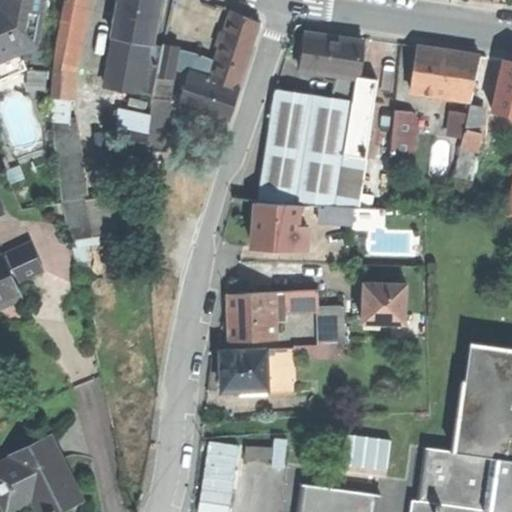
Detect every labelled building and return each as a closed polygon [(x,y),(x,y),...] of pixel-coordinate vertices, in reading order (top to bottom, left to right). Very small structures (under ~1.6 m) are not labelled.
[(1,0),(0,6),(0,5),(0,59),(20,50),(38,43),(45,0),(1,0)] [(84,0),(65,0),(56,47),(55,65),(58,65),(71,66),(84,0)] [(120,0),(114,37),(154,43),(162,0),(120,0)] [(222,44),(217,59),(246,69),(263,19),(248,14),(234,9),(226,34),(222,44)] [(217,43),(222,44),(226,34),(221,32),(217,43)] [(302,68),(327,72),(362,77),(367,41),(338,37),(307,32),(302,68)] [(164,46),(154,43),(114,37),(108,84),(155,94),(159,73),(161,62),(164,46)] [(452,50),(421,44),(413,89),(472,99),(473,92),(481,55),(452,50)] [(217,60),(164,46),(161,62),(177,67),(191,72),(211,78),(217,60)] [(0,79),(28,67),(20,50),(0,59),(0,79)] [(491,57),(481,55),(473,92),(485,94),(491,57)] [(511,112),(511,59),(507,58),(496,109),(511,112)] [(217,59),(217,60),(211,78),(240,88),(246,69),(217,59)] [(176,77),(177,67),(161,62),(159,73),(176,77)] [(75,66),(71,66),(58,65),(55,97),(73,98),(75,66)] [(191,72),(181,100),(230,117),(235,103),(240,88),(211,78),(191,72)] [(338,81),(335,98),(355,101),(358,80),(361,81),(362,77),(327,72),(326,79),(338,81)] [(172,97),(176,77),(159,73),(155,94),(172,97)] [(358,80),(355,101),(346,170),(366,173),(380,79),(362,77),(361,81),(358,80)] [(296,202),(315,205),(351,206),(362,207),(366,173),(346,170),(355,101),(335,98),(275,89),(258,147),(236,199),(255,201),(296,202)] [(485,108),(485,94),(473,92),(472,99),(471,105),(485,108)] [(167,130),(172,97),(155,94),(150,129),(167,130)] [(72,115),(73,98),(55,97),(55,126),(72,127),(72,115)] [(485,108),(471,105),(466,128),(484,132),(485,108)] [(413,111),(396,110),(393,155),(414,157),(418,116),(413,111)] [(451,133),(464,134),(466,113),(453,111),(451,133)] [(80,116),(72,115),(72,127),(55,126),(56,147),(64,201),(87,196),(80,116)] [(481,149),(484,132),(466,128),(462,145),(473,147),(481,149)] [(468,175),(473,147),(462,145),(457,173),(468,175)] [(113,190),(87,196),(96,235),(122,229),(113,190)] [(0,215),(8,212),(0,193),(0,215)] [(96,235),(87,196),(64,201),(73,240),(96,235)] [(296,202),(255,201),(254,224),(253,244),(305,246),(306,225),(295,225),(296,202)] [(315,205),(315,219),(351,221),(351,206),(315,205)] [(33,242),(4,255),(13,274),(17,272),(21,281),(46,269),(33,242)] [(0,256),(0,300),(21,291),(13,274),(4,255),(0,256)] [(408,283),(366,281),(366,294),(365,314),(382,314),(382,322),(383,322),(407,323),(408,283)] [(320,290),(286,291),(287,310),(320,309),(320,290)] [(286,291),(275,292),(276,311),(287,310),(286,291)] [(275,292),(231,294),(232,317),(233,338),(277,336),(276,311),(275,292)] [(346,308),(320,309),(322,343),(348,342),(346,308)] [(365,322),(382,322),(382,314),(365,314),(365,322)] [(412,511),(511,511),(511,332),(475,328),(469,379),(463,378),(453,450),(428,447),(421,500),(415,499),(412,511)] [(323,375),(322,343),(321,343),(315,344),(307,344),(309,376),(323,375)] [(296,347),(269,348),(270,387),(245,388),(245,395),(297,393),(296,347)] [(269,348),(223,349),(224,369),(225,388),(245,388),(270,387),(269,348)] [(0,466),(0,491),(9,510),(33,498),(40,511),(58,511),(66,507),(83,499),(52,437),(13,456),(15,459),(0,466)] [(248,446),(246,457),(270,462),(273,452),(248,446)] [(300,482),(295,511),(379,511),(383,493),(300,482)]
